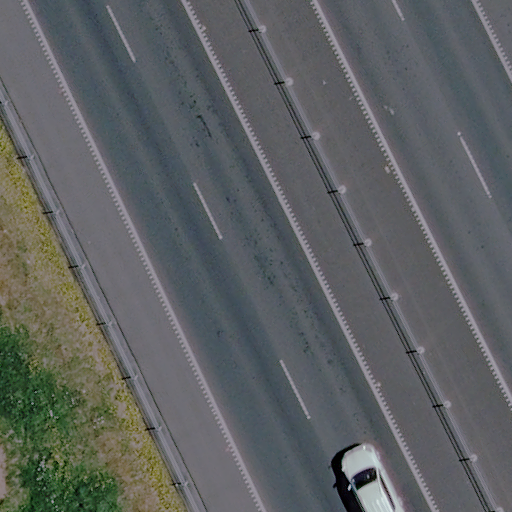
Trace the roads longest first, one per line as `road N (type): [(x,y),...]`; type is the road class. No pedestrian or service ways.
road 1 (motorway): [(374,511),(126,0)]
road 2 (motorway): [(427,0),(511,171)]
